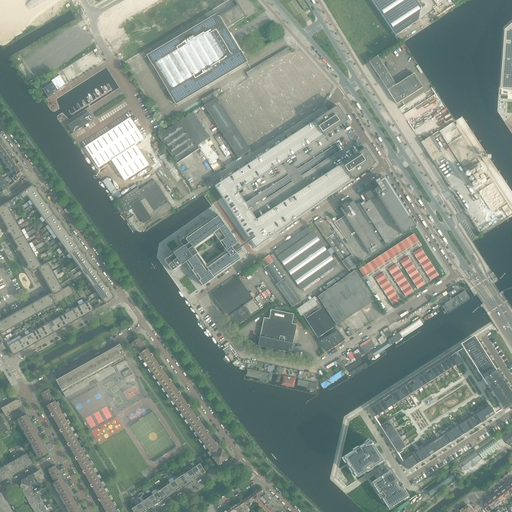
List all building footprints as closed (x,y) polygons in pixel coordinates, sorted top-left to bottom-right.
[(157,0),(135,13),(152,41),(207,8),(220,0),(157,0)] [(232,39),(229,33),(227,31),(227,30),(226,29),(237,22),(244,18),(245,19),(257,12),(256,11),(249,0),(233,0),(239,8),(230,13),(229,11),(219,16),(218,14),(147,56),(169,93),(168,93),(169,95),(170,95),(176,104),(247,62),(243,55),(242,53),(240,50),(239,51),(238,49),(232,39)] [(296,0),(297,1),(299,3),(304,10),(308,8),(303,0),(302,0),(296,0)] [(371,0),(395,36),(417,21),(420,7),(415,0),(371,0)] [(135,13),(115,25),(132,53),(152,41),(135,13)] [(511,24),(506,30),(502,89),(511,91),(511,24)] [(251,70),(246,73),(249,78),(291,53),(291,52),(288,48),(251,70)] [(377,57),(369,62),(388,91),(397,104),(423,88),(414,74),(395,86),(377,57)] [(52,83),(43,90),(48,98),(53,95),(52,94),(57,91),(59,90),(58,89),(59,88),(62,86),(65,85),(59,76),(56,78),(54,79),(51,81),(52,83)] [(216,91),(201,99),(204,104),(216,97),(219,96),(216,91)] [(238,158),(250,150),(217,97),(204,105),(223,135),(220,137),(233,158),(232,159),(233,161),(238,158)] [(340,125),(347,121),(337,106),(314,120),(320,129),(324,136),(338,126),(340,125)] [(192,112),(180,120),(197,146),(209,138),(192,112)] [(93,121),(88,113),(87,114),(67,126),(72,134),(93,121)] [(130,118),(84,147),(98,168),(111,160),(124,181),(149,165),(135,144),(144,139),(130,118)] [(199,149),(180,120),(158,135),(177,164),(199,149)] [(320,129),(314,120),(306,126),(316,141),(324,136),(320,129)] [(298,152),(290,158),(281,164),(272,169),(264,175),(255,181),(246,186),(238,192),(247,205),(247,206),(256,220),(259,217),(265,214),(273,208),(282,203),(291,197),(299,191),(308,186),(316,180),(325,174),(334,169),(342,163),(358,153),(356,150),(363,146),(362,144),(356,135),(350,125),(348,123),(342,128),(340,125),(338,126),(324,136),(316,141),(307,147),(298,152)] [(316,141),(306,126),(297,132),(307,147),(316,141)] [(307,147),(297,132),(288,137),(298,152),(307,147)] [(432,136),(431,135),(420,142),(433,161),(434,161),(443,155),(439,150),(440,149),(432,136)] [(298,152),(288,137),(280,143),(290,158),(298,152)] [(290,158),(280,143),(271,148),(281,164),(290,158)] [(14,158),(11,155),(12,154),(11,152),(10,153),(6,148),(0,152),(0,157),(0,158),(3,161),(2,161),(5,165),(14,158)] [(281,164),(271,148),(262,154),(272,169),(281,164)] [(353,179),(373,165),(375,164),(365,148),(358,153),(342,163),(346,169),(350,175),(353,179)] [(272,169),(262,154),(254,160),(264,175),(272,169)] [(23,168),(19,163),(15,157),(14,158),(5,165),(8,169),(8,168),(11,172),(10,172),(13,176),(23,169),(23,168)] [(264,175),(254,160),(245,165),(255,181),(264,175)] [(346,169),(342,163),(334,169),(345,185),(353,179),(350,175),(346,169)] [(255,181),(245,165),(236,171),(237,171),(246,186),(255,181)] [(476,165),(463,174),(472,188),(485,179),(476,165)] [(20,177),(25,173),(23,171),(24,170),(23,169),(13,176),(14,178),(12,179),(15,182),(20,178),(20,177)] [(345,185),(334,169),(325,174),(336,191),(345,185)] [(237,171),(214,186),(215,187),(222,198),(224,201),(238,192),(246,186),(237,171)] [(336,191),(325,174),(316,180),(328,197),(336,191)] [(377,185),(363,194),(367,199),(368,201),(377,195),(402,234),(402,235),(415,227),(386,182),(385,183),(382,178),(379,180),(378,179),(375,181),(377,185)] [(168,201),(154,180),(139,190),(137,188),(118,201),(125,213),(133,208),(143,222),(150,217),(149,215),(153,212),(168,201)] [(328,197),(316,180),(308,186),(319,203),(328,197)] [(42,198),(39,193),(37,191),(37,190),(38,189),(38,188),(37,188),(36,188),(35,188),(33,185),(22,193),(22,192),(19,194),(21,197),(23,199),(27,196),(33,204),(38,200),(42,198)] [(319,203),(308,186),(299,191),(311,209),(319,203)] [(311,209),(299,191),(291,197),(302,215),(311,209)] [(238,192),(224,201),(233,215),(247,206),(247,205),(238,192)] [(368,201),(367,199),(360,203),(387,244),(402,234),(377,195),(368,201)] [(302,215),(291,197),(282,203),(294,221),(302,215)] [(54,214),(49,207),(49,206),(50,205),(49,205),(49,204),(48,204),(47,205),(42,198),(38,200),(33,204),(45,220),(54,214)] [(383,248),(365,219),(353,201),(351,202),(350,200),(344,204),(344,203),(341,205),(342,207),(340,209),(342,211),(345,216),(334,223),(337,227),(347,243),(344,244),(358,264),(371,256),(383,248)] [(13,217),(9,209),(13,206),(12,203),(10,201),(7,203),(0,206),(0,215),(4,223),(13,217)] [(294,221),(282,203),(273,208),(286,227),(294,221)] [(247,206),(233,215),(242,229),(256,220),(247,206)] [(286,227),(273,208),(265,214),(277,233),(286,227)] [(66,231),(61,224),(62,223),(61,223),(62,223),(62,222),(62,221),(61,221),(60,221),(59,221),(54,214),(45,220),(57,237),(66,231)] [(184,237),(179,241),(183,247),(182,247),(170,256),(164,260),(168,266),(172,272),(185,262),(188,265),(190,269),(202,286),(213,278),(240,259),(236,253),(237,252),(238,255),(243,252),(241,249),(242,249),(238,244),(230,232),(225,226),(217,214),(184,237)] [(256,220),(242,229),(255,249),(255,248),(277,233),(265,214),(259,217),(256,220)] [(18,226),(24,223),(21,219),(16,222),(13,217),(4,223),(8,230),(7,231),(7,232),(7,233),(8,233),(9,233),(10,233),(14,240),(23,235),(18,226)] [(351,254),(335,232),(333,234),(322,218),(314,223),(331,247),(334,251),(341,261),(348,271),(353,267),(358,264),(351,254)] [(330,255),(329,255),(334,251),(331,247),(326,251),(325,249),(323,246),(319,240),(316,236),(312,231),(310,227),(309,226),(274,251),(275,253),(274,253),(275,255),(276,254),(277,256),(281,261),(283,265),(287,271),(290,275),(294,281),(297,284),(301,290),(336,265),(332,259),(330,255)] [(73,240),(74,240),(73,239),(74,239),(74,238),(73,237),(72,238),(72,237),(71,238),(66,231),(57,237),(69,254),(78,247),(73,240)] [(414,234),(408,237),(413,245),(419,241),(414,234)] [(33,253),(31,248),(23,235),(14,240),(18,248),(17,249),(17,250),(17,251),(18,251),(19,251),(20,251),(24,258),(33,253)] [(408,237),(403,241),(408,248),(413,245),(408,237)] [(403,241),(397,244),(402,252),(408,248),(403,241)] [(397,244),(392,248),(397,256),(402,252),(397,244)] [(90,264),(85,257),(86,256),(85,256),(86,256),(86,255),(85,254),(84,254),(83,254),(78,247),(69,254),(81,270),(90,264)] [(392,248),(386,251),(391,259),(397,256),(392,248)] [(421,248),(413,253),(416,258),(424,253),(421,248)] [(41,266),(38,262),(36,258),(39,256),(37,251),(34,253),(33,253),(24,258),(28,266),(27,266),(27,267),(27,268),(27,269),(28,269),(29,269),(30,269),(31,272),(38,268),(41,266)] [(386,251),(381,255),(386,263),(391,259),(386,251)] [(424,253),(416,258),(420,264),(428,259),(424,253)] [(292,306),(301,300),(285,277),(273,261),(269,255),(260,262),(264,267),(275,283),(292,306)] [(381,255),(375,258),(380,266),(386,263),(381,255)] [(407,256),(400,261),(403,267),(411,262),(407,256)] [(375,258),(370,262),(375,270),(380,266),(375,258)] [(428,259),(420,264),(423,269),(431,264),(428,259)] [(370,262),(364,266),(369,273),(375,270),(370,262)] [(411,262),(403,267),(407,272),(415,267),(411,262)] [(46,309),(50,306),(55,304),(53,301),(53,300),(55,298),(55,297),(56,297),(55,295),(54,294),(63,289),(60,285),(58,281),(55,276),(53,272),(50,267),(48,263),(41,266),(38,268),(40,272),(44,278),(46,282),(49,287),(51,291),(52,293),(49,294),(46,296),(40,299),(37,301),(31,304),(28,306),(23,309),(19,311),(14,314),(10,316),(5,319),(1,321),(0,321),(0,332),(1,334),(5,331),(10,329),(15,326),(19,324),(23,321),(28,319),(32,316),(37,314),(41,311),(46,309)] [(102,280),(97,274),(97,273),(98,273),(97,272),(98,272),(98,271),(97,271),(97,270),(96,271),(96,270),(95,271),(90,264),(81,270),(93,287),(102,280)] [(395,264),(388,269),(391,275),(399,270),(395,264)] [(431,264),(423,269),(427,275),(435,270),(431,264)] [(364,266),(359,269),(364,277),(369,273),(364,266)] [(415,267),(407,272),(410,278),(418,273),(415,267)] [(399,270),(391,275),(395,280),(403,275),(399,270)] [(435,270),(427,275),(431,280),(438,275),(435,270)] [(374,301),(358,277),(354,271),(350,273),(342,279),(361,309),(374,301)] [(382,273),(375,278),(378,283),(386,278),(385,276),(382,273)] [(418,273),(410,278),(414,283),(422,278),(418,273)] [(403,275),(395,280),(398,286),(406,281),(403,275)] [(243,304),(252,298),(237,277),(227,285),(242,305),(243,304)] [(386,278),(378,283),(382,289),(389,284),(386,278)] [(422,278),(414,283),(417,289),(425,284),(422,278)] [(337,325),(361,309),(342,279),(334,285),(318,296),(315,298),(314,297),(304,304),(296,310),(297,311),(300,316),(303,315),(305,318),(318,337),(319,340),(326,351),(327,351),(343,340),(336,329),(334,327),(337,325)] [(109,290),(110,289),(109,289),(110,288),(109,287),(108,287),(107,287),(107,288),(102,280),(93,287),(102,300),(105,304),(106,303),(114,297),(109,290)] [(406,281),(398,286),(402,291),(410,286),(406,281)] [(389,284),(382,289),(385,294),(393,289),(389,284)] [(253,299),(252,298),(243,304),(242,305),(227,285),(212,295),(227,316),(227,317),(225,318),(233,328),(251,315),(260,309),(253,299)] [(410,286),(402,291),(405,297),(413,291),(410,286)] [(393,289),(385,294),(389,300),(397,294),(393,289)] [(397,294),(389,300),(392,305),(400,300),(397,294)] [(92,307),(89,302),(88,301),(84,303),(89,313),(94,310),(92,307)] [(89,313),(84,303),(79,306),(85,315),(89,313)] [(85,315),(79,306),(75,308),(80,318),(85,315)] [(80,318),(75,308),(70,311),(76,320),(80,318)] [(293,342),(297,325),(292,324),(294,314),(271,309),(269,319),(264,318),(260,335),(258,346),(291,353),(293,342)] [(76,320),(70,311),(66,313),(71,323),(76,320)] [(71,323),(66,313),(62,316),(67,325),(71,323)] [(67,325),(62,316),(57,318),(62,328),(67,325)] [(62,328),(57,318),(53,321),(58,330),(62,328)] [(58,330),(53,321),(48,323),(53,333),(58,330)] [(53,333),(48,323),(44,326),(49,335),(53,333)] [(49,335),(44,326),(39,328),(44,338),(49,335)] [(391,334),(387,327),(382,331),(383,332),(385,337),(391,334)] [(44,338),(39,328),(35,331),(40,340),(44,338)] [(40,340),(35,331),(30,333),(35,343),(40,340)] [(35,343),(30,333),(26,336),(31,345),(35,343)] [(31,345),(26,336),(21,338),(27,348),(31,345)] [(463,348),(458,351),(463,359),(468,356),(482,378),(502,409),(505,407),(511,402),(511,399),(494,371),(490,366),(491,365),(475,340),(474,338),(473,336),(461,344),(462,345),(463,348)] [(27,348),(21,338),(17,341),(22,350),(27,348)] [(142,343),(141,342),(138,338),(132,343),(140,354),(146,349),(144,346),(142,343)] [(376,348),(372,340),(361,347),(365,354),(370,351),(376,348)] [(22,350),(17,341),(12,343),(18,353),(22,350)] [(18,353),(12,343),(8,346),(13,355),(18,353)] [(109,375),(115,372),(112,367),(126,360),(124,355),(125,355),(119,345),(56,380),(62,390),(61,391),(61,392),(62,392),(63,392),(66,397),(71,394),(72,394),(77,390),(78,391),(78,390),(83,387),(84,387),(89,384),(88,383),(95,379),(98,381),(103,379),(109,375),(109,376),(109,375)] [(151,355),(151,354),(147,348),(146,349),(140,354),(139,354),(143,359),(148,367),(156,361),(152,356),(151,355)] [(361,355),(364,354),(360,348),(358,350),(351,354),(356,361),(362,357),(361,355)] [(379,414),(374,417),(380,426),(389,419),(392,424),(395,428),(398,433),(401,437),(403,441),(406,446),(402,448),(403,449),(403,450),(398,454),(399,455),(402,461),(407,458),(411,455),(416,453),(420,450),(424,447),(423,446),(428,443),(432,440),(436,438),(441,435),(445,432),(449,429),(453,427),(458,424),(462,421),(466,419),(471,416),(475,413),(476,414),(480,411),(484,409),(489,406),(491,409),(492,409),(495,413),(499,411),(502,409),(482,378),(468,356),(463,359),(458,351),(457,352),(460,357),(458,358),(461,361),(456,364),(452,367),(448,370),(448,371),(444,374),(440,376),(435,379),(431,382),(427,385),(422,387),(418,390),(414,393),(409,396),(405,398),(401,401),(396,404),(395,403),(392,405),(387,408),(383,411),(379,414)] [(455,353),(451,356),(456,364),(461,361),(455,353)] [(451,356),(446,359),(452,367),(456,364),(451,356)] [(344,367),(340,361),(339,359),(335,361),(339,366),(340,368),(341,367),(342,368),(344,367)] [(446,359),(442,361),(448,370),(452,367),(446,359)] [(161,368),(160,367),(156,361),(148,367),(158,380),(165,374),(161,369),(161,368)] [(442,361),(438,364),(444,374),(448,371),(448,370),(442,361)] [(438,364),(433,367),(440,376),(444,374),(438,364)] [(433,367),(429,370),(435,379),(440,376),(433,367)] [(133,374),(130,369),(122,373),(125,378),(133,374)] [(429,370),(425,372),(431,382),(435,379),(429,370)] [(425,372),(421,375),(427,385),(431,382),(425,372)] [(170,380),(169,379),(165,374),(158,380),(166,391),(167,392),(175,387),(171,381),(170,380)] [(421,375),(416,378),(422,387),(427,385),(421,375)] [(416,378),(412,381),(418,390),(422,387),(416,378)] [(412,381),(408,383),(414,393),(418,390),(412,381)] [(408,383),(403,386),(409,396),(414,393),(408,383)] [(403,386),(399,389),(405,398),(409,396),(403,386)] [(179,393),(178,392),(175,387),(167,392),(168,394),(173,400),(176,405),(184,400),(180,394),(179,393)] [(399,389),(395,392),(401,401),(405,398),(399,389)] [(54,401),(51,396),(47,390),(41,393),(43,399),(44,400),(44,401),(47,405),(54,401)] [(395,392),(390,394),(396,403),(395,403),(396,404),(401,401),(395,392)] [(390,394),(386,397),(392,405),(395,403),(396,403),(390,394)] [(386,397),(382,400),(387,408),(392,405),(386,397)] [(5,415),(18,408),(21,413),(24,411),(25,411),(20,402),(16,400),(1,409),(5,415)] [(188,406),(188,405),(184,400),(176,405),(185,418),(193,412),(189,407),(188,406)] [(382,400),(378,402),(383,411),(387,408),(382,400)] [(57,424),(65,419),(55,401),(54,401),(47,405),(46,406),(51,414),(52,415),(52,416),(57,424)] [(378,402),(373,405),(379,414),(383,411),(378,402)] [(373,405),(369,408),(374,417),(379,414),(373,405)] [(489,406),(484,409),(490,417),(494,414),(491,409),(489,406)] [(484,409),(480,411),(485,420),(490,417),(484,409)] [(476,414),(481,423),(485,420),(480,411),(476,414)] [(202,425),(198,420),(197,418),(197,417),(193,412),(185,418),(189,423),(195,431),(202,425)] [(475,413),(471,416),(477,425),(481,423),(476,414),(475,413)] [(29,420),(30,420),(28,418),(27,417),(28,417),(26,414),(17,420),(24,431),(33,426),(29,420)] [(471,416),(466,419),(473,428),(477,425),(471,416)] [(64,438),(73,433),(65,419),(57,424),(60,430),(60,431),(61,432),(64,438)] [(389,419),(380,426),(383,430),(392,424),(389,419)] [(466,419),(462,421),(468,431),(473,428),(466,419)] [(462,421),(458,424),(464,434),(468,431),(462,421)] [(392,424),(383,430),(385,434),(395,428),(392,424)] [(458,424),(453,427),(460,436),(464,434),(458,424)] [(212,438),(208,432),(207,431),(206,430),(202,425),(195,431),(204,443),(212,438)] [(37,434),(36,431),(33,426),(24,431),(29,439),(31,444),(40,439),(37,434)] [(453,427),(449,429),(455,439),(460,436),(453,427)] [(395,428),(385,434),(388,439),(398,433),(395,428)] [(449,429),(445,432),(451,442),(455,439),(449,429)] [(508,445),(511,442),(511,431),(503,438),(508,445)] [(445,432),(441,435),(447,445),(451,442),(445,432)] [(72,452),(80,447),(73,433),(64,438),(68,444),(68,445),(69,445),(72,452)] [(398,433),(388,439),(391,443),(401,437),(398,433)] [(441,435),(436,438),(442,447),(447,445),(441,435)] [(401,437),(391,443),(394,447),(403,441),(401,437)] [(216,444),(215,443),(212,438),(204,443),(213,456),(221,450),(216,444)] [(436,438),(432,440),(438,450),(442,447),(436,438)] [(45,447),(43,445),(40,439),(31,444),(39,458),(48,453),(45,447)] [(369,440),(342,457),(347,464),(355,477),(362,472),(381,460),(377,453),(374,449),(372,446),(369,440)] [(432,440),(428,443),(434,453),(438,450),(432,440)] [(500,449),(494,440),(477,452),(484,461),(500,449)] [(403,441),(394,447),(397,452),(402,448),(406,446),(403,441)] [(428,443),(423,446),(424,447),(429,455),(434,453),(428,443)] [(80,465),(88,461),(80,447),(72,452),(75,457),(76,458),(76,459),(80,465)] [(424,447),(420,450),(425,458),(429,455),(424,447)] [(221,450),(213,456),(211,457),(218,465),(222,462),(223,462),(224,461),(228,458),(222,449),(221,450)] [(420,450),(416,453),(421,461),(425,458),(420,450)] [(476,452),(458,464),(461,468),(463,471),(471,466),(472,468),(478,463),(477,462),(481,459),(479,455),(476,452)] [(32,464),(27,454),(20,457),(19,456),(21,455),(20,453),(18,454),(19,455),(13,458),(14,461),(20,471),(29,465),(30,466),(32,465),(32,464)] [(416,453),(411,455),(417,464),(421,461),(416,453)] [(411,455),(407,458),(412,466),(417,464),(411,455)] [(402,461),(408,469),(412,466),(407,458),(402,461)] [(20,471),(14,461),(1,468),(7,478),(20,471)] [(87,479),(96,474),(88,461),(80,465),(83,471),(83,472),(84,473),(87,479)] [(205,472),(200,464),(196,466),(201,474),(205,472)] [(59,473),(58,471),(55,465),(48,469),(55,482),(62,478),(59,473)] [(201,474),(196,466),(191,469),(197,477),(201,474)] [(456,480),(451,473),(456,469),(455,467),(450,471),(451,472),(450,472),(450,471),(425,489),(426,490),(424,491),(426,495),(428,493),(430,495),(432,498),(456,480)] [(197,477),(191,469),(187,472),(192,480),(197,477)] [(376,479),(371,482),(385,503),(386,506),(387,506),(387,507),(388,507),(392,504),(393,503),(397,501),(398,500),(402,498),(402,497),(407,495),(407,494),(405,490),(391,469),(376,479)] [(40,483),(45,480),(40,471),(22,481),(22,482),(23,484),(31,486),(31,485),(37,481),(37,483),(40,482),(40,483)] [(192,480),(187,472),(183,475),(188,483),(192,480)] [(104,488),(97,476),(96,474),(87,479),(91,485),(91,486),(92,487),(95,493),(104,488)] [(188,483),(183,475),(178,478),(184,486),(188,483)] [(68,490),(66,486),(67,486),(65,484),(62,478),(55,482),(53,483),(54,485),(60,495),(68,490)] [(184,486),(178,478),(174,480),(180,489),(184,486)] [(180,489),(174,480),(170,483),(175,491),(180,489)] [(175,491),(170,483),(166,486),(171,494),(175,491)] [(34,494),(30,488),(31,486),(23,484),(21,485),(21,486),(31,505),(41,500),(38,495),(37,496),(35,493),(34,494)] [(171,494),(166,486),(161,489),(167,497),(171,494)] [(108,497),(106,493),(104,488),(95,493),(98,499),(99,499),(99,500),(103,506),(111,501),(108,497)] [(255,492),(252,494),(248,497),(252,502),(254,499),(257,501),(266,493),(263,491),(263,490),(262,489),(261,489),(261,488),(257,491),(256,490),(255,491),(255,492)] [(506,499),(511,496),(505,488),(501,490),(502,491),(501,491),(506,499)] [(167,497),(161,489),(157,492),(162,500),(167,497)] [(75,501),(73,498),(71,495),(72,495),(70,493),(68,490),(60,495),(66,506),(75,501)] [(502,502),(506,499),(501,491),(499,492),(496,494),(502,502)] [(162,500),(157,492),(153,495),(158,503),(162,500)] [(259,504),(262,507),(271,498),(268,495),(267,494),(266,493),(257,501),(259,503),(259,504)] [(0,509),(8,505),(4,498),(3,496),(2,496),(1,495),(0,494),(0,509)] [(497,506),(502,502),(496,494),(493,497),(492,498),(497,506)] [(158,503),(153,495),(149,497),(154,505),(158,503)] [(154,505),(149,497),(144,500),(150,508),(154,505)] [(243,500),(247,506),(252,502),(248,497),(243,500)] [(266,510),(269,511),(277,503),(275,502),(274,502),(271,498),(262,507),(266,510)] [(498,506),(497,506),(492,498),(491,499),(490,499),(487,501),(493,509),(498,506)] [(47,511),(44,506),(41,500),(31,505),(34,511),(47,511)] [(150,508),(144,500),(140,503),(145,511),(150,508)] [(238,503),(243,511),(247,511),(249,510),(247,506),(243,500),(241,500),(240,500),(240,502),(239,502),(240,502),(238,503)] [(398,509),(399,511),(409,503),(407,500),(397,508),(398,509)] [(80,511),(79,509),(79,508),(78,506),(75,501),(66,506),(69,511),(80,511)] [(117,511),(114,507),(111,501),(103,506),(105,511),(117,511)] [(487,511),(489,511),(493,509),(487,501),(485,503),(485,504),(483,505),(487,511)] [(143,511),(145,511),(140,503),(136,506),(139,511),(143,511)] [(234,504),(232,506),(236,511),(243,511),(238,503),(236,505),(236,504),(235,504),(234,504)] [(279,511),(282,509),(279,506),(279,505),(277,503),(269,511),(268,511),(279,511)]
